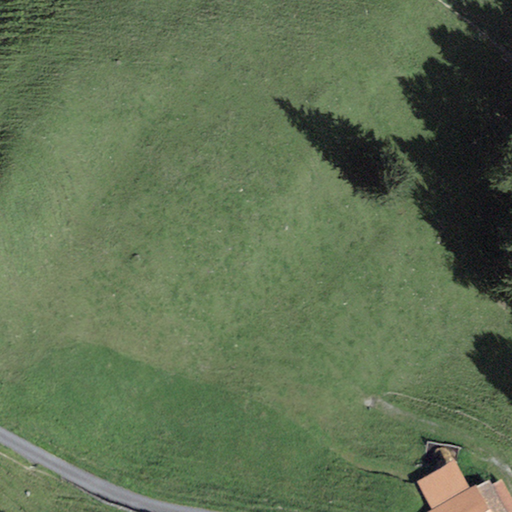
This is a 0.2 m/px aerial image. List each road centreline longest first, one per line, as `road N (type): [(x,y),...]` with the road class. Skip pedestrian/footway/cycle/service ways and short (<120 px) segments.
road 1 (track): [(0,443),(207,511)]
road 2 (track): [(388,408),(475,443),(511,487)]
